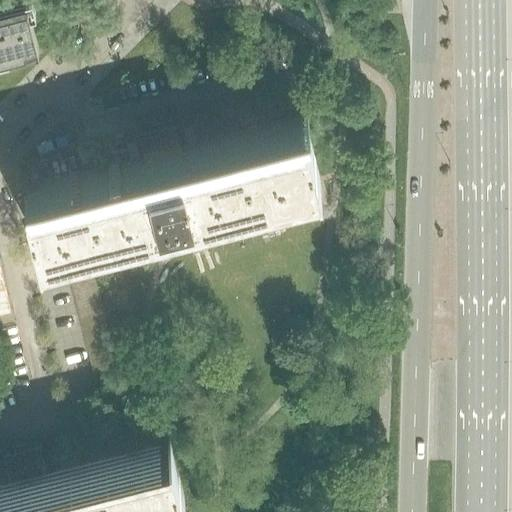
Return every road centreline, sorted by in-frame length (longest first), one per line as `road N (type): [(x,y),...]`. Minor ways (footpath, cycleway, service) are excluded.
road 1 (primary): [(425,0),(411,511)]
road 2 (primary): [(481,511),(479,0)]
road 3 (residential): [(0,422),(29,415),(44,398),(0,212)]
road 4 (residential): [(0,138),(138,0)]
